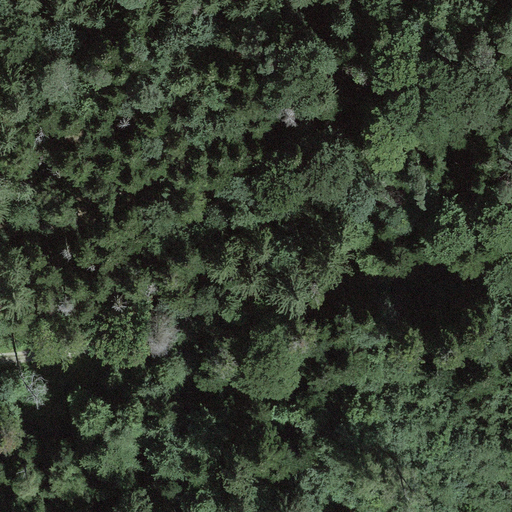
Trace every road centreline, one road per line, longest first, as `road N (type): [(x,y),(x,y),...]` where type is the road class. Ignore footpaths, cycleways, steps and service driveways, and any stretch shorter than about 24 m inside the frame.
road 1 (track): [(0,356),(511,261)]
road 2 (track): [(0,15),(356,0)]
